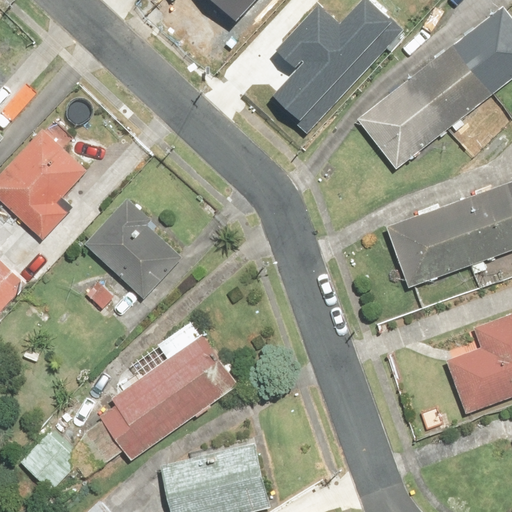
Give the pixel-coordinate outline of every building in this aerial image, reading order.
[(213,0),(236,21),(255,0),(213,0)] [(326,0),(313,0),(271,42),(298,70),(279,89),(314,125),(410,29),(380,0),(358,0),(343,16),(326,0)] [(404,167),(511,78),(511,11),(503,0),(362,116),(404,167)] [(0,142),(9,134),(0,124),(0,142)] [(65,200),(96,169),(54,126),(0,179),(0,188),(49,239),(76,212),(65,200)] [(511,176),(397,218),(420,281),(511,248),(511,176)] [(136,201),(95,241),(149,297),(191,257),(136,201)] [(2,254),(0,256),(0,318),(33,282),(2,254)] [(104,278),(84,298),(98,312),(118,293),(104,278)] [(39,298),(24,313),(48,339),(63,325),(39,298)] [(489,344),(453,356),(471,409),(511,394),(511,312),(481,323),(489,344)] [(141,456),(243,379),(207,332),(106,409),(141,456)] [(54,432),(28,458),(57,487),(83,461),(54,432)] [(267,441),(167,462),(177,511),(255,511),(281,507),(267,441)] [(119,511),(107,499),(92,511),(119,511)]
